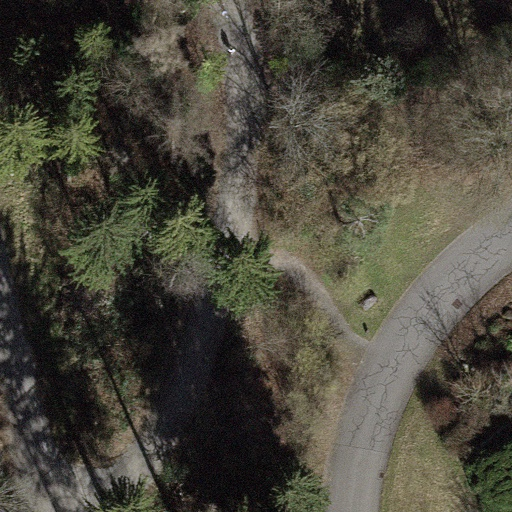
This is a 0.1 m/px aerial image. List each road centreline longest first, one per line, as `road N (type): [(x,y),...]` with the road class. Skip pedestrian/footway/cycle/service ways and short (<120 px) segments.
road 1 (track): [(227,0),(257,85),(204,343),(164,437),(95,511)]
road 2 (track): [(55,511),(0,287)]
road 3 (track): [(229,236),(307,279),(383,384)]
